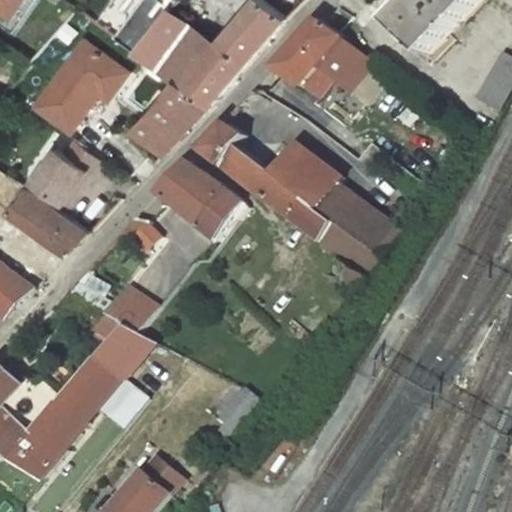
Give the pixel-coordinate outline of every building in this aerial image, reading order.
[(0,0),(0,6),(16,17),(26,0),(0,0)] [(175,8),(180,1),(178,0),(160,0),(127,43),(180,82),(214,107),(291,20),(265,0),(261,0),(223,43),(175,8)] [(415,0),(395,20),(429,54),(482,0),(415,0)] [(280,69),(310,88),(327,68),(342,80),(357,93),(381,66),(351,42),(352,40),(325,20),(280,69)] [(37,107),(73,134),(103,94),(124,66),(88,40),(37,107)] [(479,99),(503,112),(511,95),(511,55),(505,52),(479,99)] [(103,94),(112,101),(133,73),(124,66),(103,94)] [(310,88),(325,100),(342,80),(327,68),(310,88)] [(139,131),(170,155),(171,142),(192,119),(198,124),(214,107),(180,82),(165,104),(139,131)] [(170,155),(198,124),(192,119),(171,142),(170,155)] [(231,123),(206,149),(252,185),(266,167),(242,149),(250,137),(231,123)] [(60,149),(37,182),(68,204),(90,172),(96,175),(105,162),(79,143),(69,156),(60,149)] [(351,180),(304,143),(278,176),(309,200),(326,213),(347,185),(351,180)] [(163,194),(221,239),(247,206),(232,192),(193,163),(163,194)] [(278,176),(266,167),(252,185),(295,218),(309,200),(278,176)] [(68,204),(73,207),(96,175),(90,172),(68,204)] [(9,182),(0,195),(0,210),(9,217),(13,211),(74,256),(95,231),(28,183),(22,190),(9,182)] [(409,230),(347,185),(326,213),(339,224),(385,259),(409,230)] [(295,218),(325,241),(339,224),(326,213),(309,200),(295,218)] [(130,230),(154,252),(167,236),(154,224),(141,218),(130,230)] [(339,224),(325,241),(342,262),(367,281),(385,259),(339,224)] [(0,313),(9,320),(38,290),(0,261),(0,313)] [(367,281),(342,262),(331,275),(355,294),(367,281)] [(355,294),(331,275),(291,322),(314,342),(355,294)] [(165,308),(134,287),(112,315),(131,326),(144,334),(165,308)] [(291,322),(282,332),(306,352),(314,342),(291,322)] [(0,444),(46,481),(160,344),(144,334),(131,326),(67,402),(65,401),(56,411),(36,433),(7,407),(0,414),(0,444)] [(0,414),(7,407),(28,385),(5,362),(0,367),(0,414)] [(128,430),(155,399),(136,382),(109,413),(128,430)] [(56,411),(28,385),(7,407),(36,433),(56,411)] [(161,457),(114,511),(160,511),(188,479),(161,457)]
